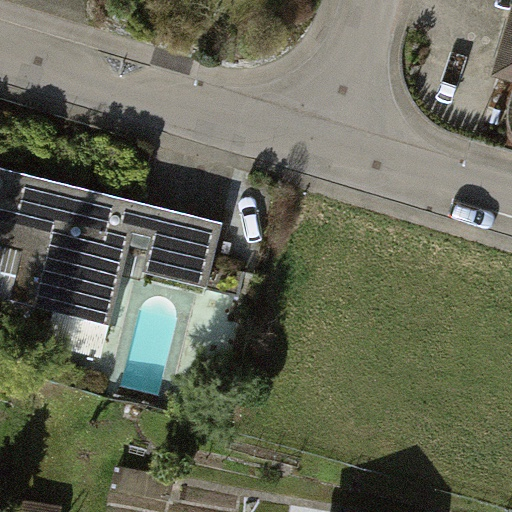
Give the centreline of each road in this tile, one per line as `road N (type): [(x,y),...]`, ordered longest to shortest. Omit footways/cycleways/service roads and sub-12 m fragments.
road 1 (residential): [(0,46),(329,135)]
road 2 (residential): [(329,135),(511,180)]
road 3 (residential): [(358,0),(329,135)]
